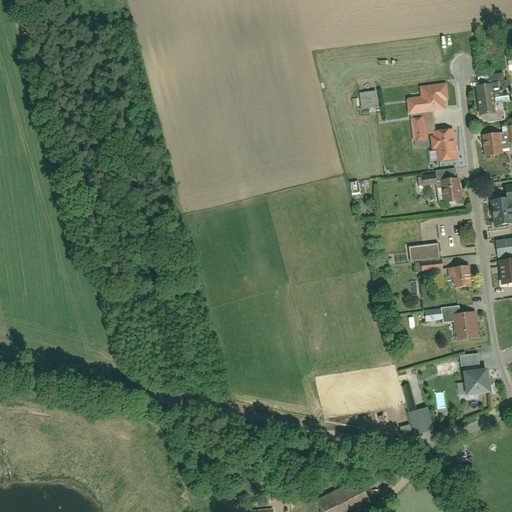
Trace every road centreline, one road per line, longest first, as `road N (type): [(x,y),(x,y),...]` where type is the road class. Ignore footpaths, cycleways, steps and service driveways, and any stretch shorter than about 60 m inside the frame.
road 1 (unclassified): [(0,367),(412,449),(457,438),(511,408)]
road 2 (residential): [(511,388),(492,325),(461,81)]
